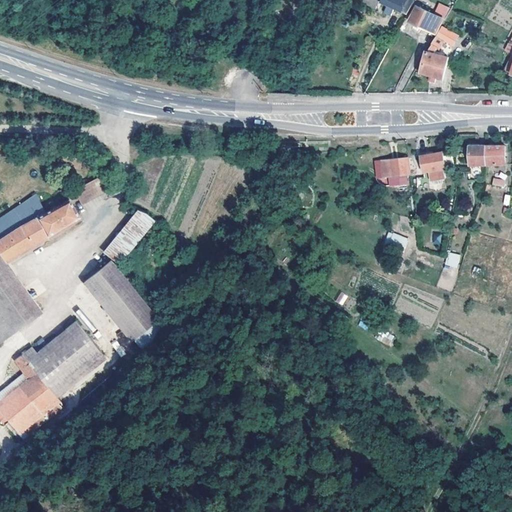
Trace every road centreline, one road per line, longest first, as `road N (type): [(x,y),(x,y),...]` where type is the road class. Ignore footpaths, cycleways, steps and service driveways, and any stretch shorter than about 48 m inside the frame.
road 1 (track): [(0,372),(7,354),(61,309),(113,212),(124,172)]
road 2 (secondary): [(242,114),(331,131),(416,128),(427,118)]
road 3 (secondary): [(427,118),(413,105),(242,114)]
road 4 (unclassified): [(306,0),(250,79),(242,114)]
road 5 (secondary): [(124,99),(0,59)]
